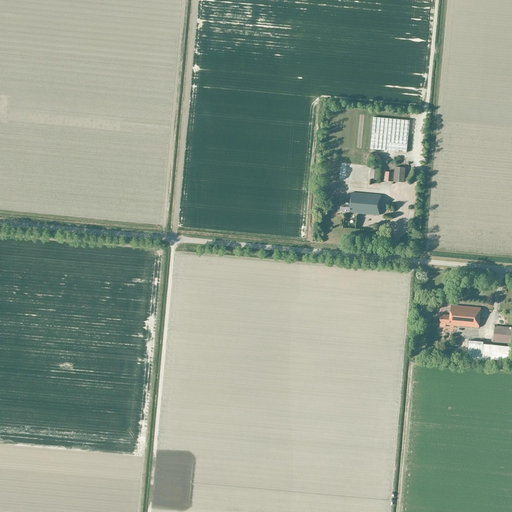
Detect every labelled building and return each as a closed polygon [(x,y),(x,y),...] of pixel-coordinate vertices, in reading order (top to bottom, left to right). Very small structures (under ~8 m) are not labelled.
[(373,117),(370,149),(406,153),(409,120),(373,117)] [(371,180),(379,181),(380,164),(372,164),(371,180)] [(394,182),(404,183),(405,168),(395,167),(395,172),(385,172),(384,181),(394,182)] [(345,212),(380,215),(382,195),(351,193),(350,203),(342,202),(340,211),(345,211),(345,212)] [(446,325),(479,328),(481,308),(452,305),(451,315),(440,315),(440,327),(445,327),(446,325)] [(493,342),(511,343),(511,327),(495,326),(493,342)] [(511,346),(493,345),(483,344),(483,342),(469,341),(467,359),(482,360),(481,362),(491,363),(492,360),(511,362),(511,348),(511,346)]
